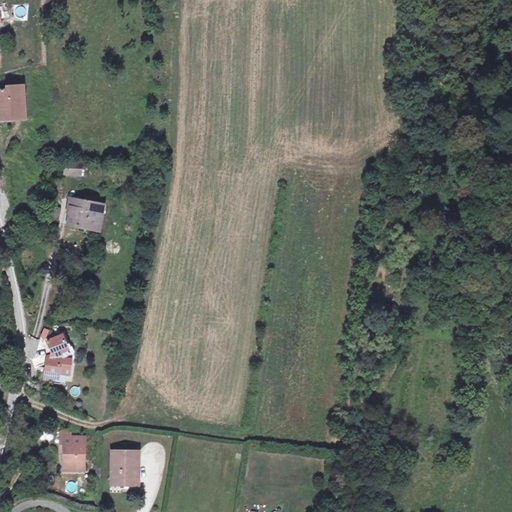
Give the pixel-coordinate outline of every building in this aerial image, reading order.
[(11,112),(24,112),(24,86),(11,87),(11,91),(0,91),(0,100),(1,119),(11,119),(11,112)] [(68,164),(68,176),(82,177),(83,165),(68,164)] [(71,226),(98,230),(100,212),(98,212),(99,204),(75,201),(71,226)] [(100,212),(98,230),(104,231),(108,205),(99,204),(98,212),(100,212)] [(53,357),(52,358),(52,367),(50,367),(49,381),(58,382),(59,375),(68,376),(72,376),(73,361),(63,360),(63,352),(69,350),(62,337),(47,345),(53,357)] [(73,357),(69,350),(63,352),(63,360),(73,361),(73,357)] [(67,385),(68,376),(59,375),(58,382),(58,384),(67,385)] [(74,430),(64,430),(64,435),(63,452),(66,452),(66,463),(78,464),(78,469),(87,469),(88,436),(74,435),(74,430)] [(114,487),(129,487),(130,484),(134,484),(134,469),(138,469),(139,451),(113,450),(112,480),(115,481),(114,487)] [(130,484),(129,487),(138,488),(138,469),(134,469),(134,484),(130,484)]
